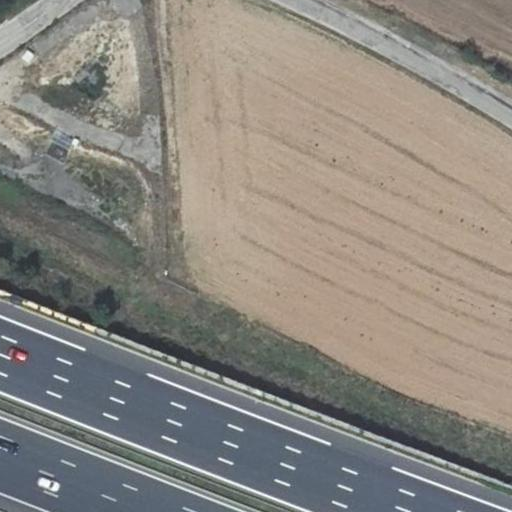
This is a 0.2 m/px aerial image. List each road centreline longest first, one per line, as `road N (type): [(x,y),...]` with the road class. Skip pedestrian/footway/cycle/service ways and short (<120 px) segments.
road 1 (motorway): [(411,511),(0,353)]
road 2 (unclassified): [(511,118),(290,0)]
road 3 (motorway): [(0,459),(137,511)]
